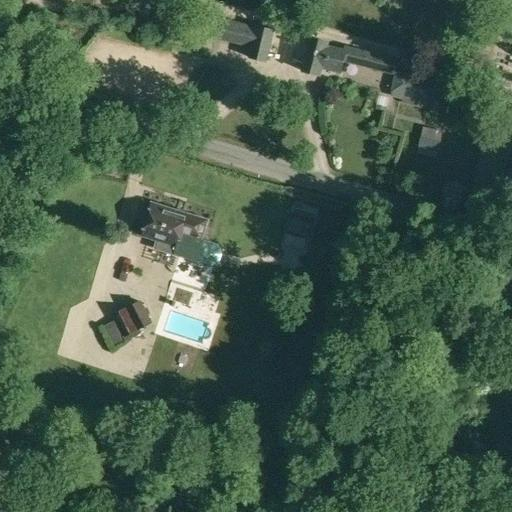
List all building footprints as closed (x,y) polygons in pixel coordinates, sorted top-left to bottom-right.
[(255,29),(223,21),(218,40),(251,48),(248,58),(264,62),(265,56),(272,31),(256,27),(255,29)] [(321,66),(340,71),(343,60),(394,73),(396,65),(345,51),(344,55),(325,50),(327,41),(311,37),(303,66),(302,70),(319,74),(321,66)] [(443,83),(409,74),(401,104),(436,113),(443,83)] [(143,235),(178,246),(175,256),(211,267),(214,266),(217,266),(221,262),(222,258),(223,254),(223,251),(221,249),(220,247),(218,245),(214,243),(200,239),(206,221),(153,204),(143,235)] [(315,227),(311,226),(286,218),(282,232),(288,233),(285,244),(303,249),(307,238),(312,240),(315,227)] [(112,317),(123,338),(152,323),(141,302),(112,317)]
